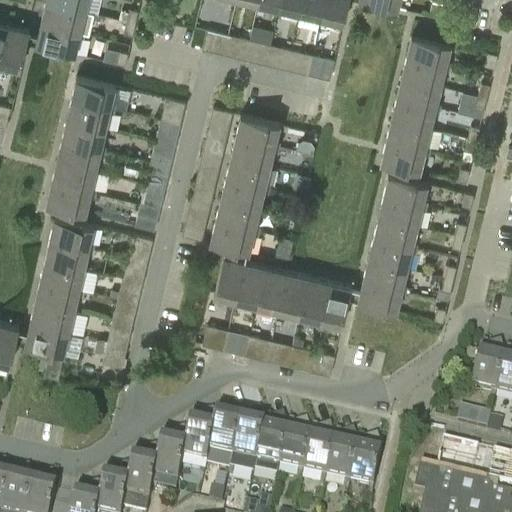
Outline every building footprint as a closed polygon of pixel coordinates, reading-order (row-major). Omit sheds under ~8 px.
[(82,25),(86,8),(52,0),(46,0),(41,20),(85,30),(86,28),(82,27),(82,25)] [(52,0),(86,8),(88,0),(52,0)] [(258,0),(259,1),(274,5),(273,10),(278,12),(281,0),(258,0)] [(284,7),(301,11),(303,0),(281,0),(278,12),(283,13),(284,7)] [(303,0),(301,11),(317,15),(316,20),(321,22),(326,0),(303,0)] [(325,22),(326,17),(344,22),(348,0),(326,0),(321,22),(325,22)] [(445,18),(449,6),(440,4),(437,16),(445,18)] [(127,18),(136,20),(138,8),(129,6),(127,18)] [(0,57),(9,21),(0,18),(0,57)] [(136,20),(127,18),(124,31),(133,33),(136,20)] [(84,37),(85,30),(41,20),(36,42),(76,51),(80,36),(84,37)] [(0,67),(1,68),(3,62),(20,66),(30,26),(9,21),(0,57),(0,67)] [(201,47),(209,49),(214,30),(206,28),(201,47)] [(407,55),(450,66),(452,61),(447,60),(451,43),(412,34),(407,55)] [(237,56),(244,58),(249,38),(241,37),(237,56)] [(252,60),(257,40),(249,38),(244,58),(252,60)] [(283,47),(279,66),(287,68),(291,49),(283,47)] [(125,63),(128,51),(119,49),(116,61),(125,63)] [(291,49),(287,68),(308,74),(313,54),(291,49)] [(494,67),(497,55),(487,52),(485,64),(494,67)] [(450,66),(407,55),(402,76),(441,86),(445,69),(449,70),(450,66)] [(326,57),(321,77),(329,79),(334,59),(326,57)] [(77,74),(72,96),(115,107),(116,103),(112,102),(116,83),(77,74)] [(441,86),(402,76),(396,97),(440,108),(441,104),(437,103),(441,86)] [(478,95),(487,97),(490,85),(480,82),(478,95)] [(487,97),(478,95),(475,107),(483,109),(487,97)] [(67,117),(106,126),(110,111),(114,112),(115,107),(72,96),(67,117)] [(186,100),(166,96),(164,106),(183,110),(186,100)] [(440,108),(396,97),(391,118),(431,128),(435,111),(439,112),(440,108)] [(0,104),(0,124),(5,126),(10,107),(0,104)] [(213,106),(210,116),(230,120),(232,110),(213,106)] [(242,113),(236,134),(280,145),(281,141),(277,140),(281,122),(242,113)] [(106,126),(67,117),(62,138),(101,148),(106,126)] [(431,128),(391,118),(386,139),(430,150),(431,146),(427,145),(431,128)] [(467,137),(477,139),(480,127),(470,125),(467,137)] [(156,138),(175,143),(178,134),(158,129),(156,138)] [(231,155),(271,165),(275,149),(279,150),(280,145),(236,134),(231,155)] [(477,139),(467,137),(465,150),(474,152),(477,139)] [(101,148),(62,138),(57,159),(96,168),(100,152),(101,148)] [(175,143),(156,138),(153,149),(173,153),(175,143)] [(203,148),(222,153),(224,144),(205,139),(203,148)] [(297,142),(296,149),(312,153),(314,146),(311,140),(303,139),(297,142)] [(430,150),(386,139),(381,161),(421,171),(425,154),(429,155),(430,150)] [(222,153),(203,148),(200,159),(220,163),(222,153)] [(267,181),(271,165),(231,155),(226,176),(270,187),(271,184),(267,183),(267,181)] [(92,185),(96,168),(57,159),(52,180),(96,190),(97,187),(92,186),(92,185)] [(137,177),(139,169),(125,166),(123,174),(137,177)] [(466,182),(469,169),(460,167),(457,180),(466,182)] [(146,180),(165,185),(167,177),(148,172),(146,180)] [(384,194),(427,205),(428,201),(424,200),(428,182),(389,173),(384,194)] [(221,197),(261,207),(265,191),(269,192),(270,187),(226,176),(221,197)] [(94,197),(96,190),(52,180),(47,201),(86,211),(90,196),(94,197)] [(165,185),(146,180),(143,192),(163,196),(165,185)] [(193,190),(212,195),(214,186),(195,182),(193,190)] [(212,195),(193,190),(190,201),(210,206),(212,195)] [(471,207),(474,194),(465,192),(462,204),(471,207)] [(427,205),(384,194),(378,215),(418,225),(422,208),(426,209),(427,205)] [(257,224),(261,207),(221,197),(216,218),(260,229),(260,225),(257,224)] [(95,242),(91,242),(95,223),(55,213),(50,235),(94,245),(95,242)] [(135,225),(154,230),(157,220),(137,215),(135,225)] [(414,242),(418,225),(378,215),(373,236),(417,247),(418,243),(414,242)] [(250,250),(254,234),(258,234),(260,229),(216,218),(211,240),(250,250)] [(457,222),(456,225),(455,234),(464,236),(466,224),(457,222)] [(182,235),(202,239),(204,229),(185,225),(182,235)] [(152,239),(133,234),(130,244),(150,249),(152,239)] [(464,236),(455,234),(452,247),(460,249),(464,236)] [(85,265),(88,252),(92,253),(94,245),(50,235),(45,256),(85,265)] [(417,247),(373,236),(368,257),(415,269),(420,249),(417,248),(417,247)] [(292,249),(278,245),(275,256),(289,260),(292,249)] [(234,304),(246,259),(224,253),(214,293),(231,297),(230,303),(234,304)] [(81,284),(85,265),(45,256),(40,277),(84,287),(85,285),(81,284)] [(403,285),(408,267),(415,269),(368,257),(363,278),(407,289),(407,286),(403,285)] [(240,299),(257,303),(267,264),(246,259),(234,304),(239,305),(240,299)] [(267,264),(257,303),(273,307),(272,313),(277,314),(288,269),(267,264)] [(445,276),(453,278),(456,266),(447,264),(445,276)] [(123,274),(142,279),(144,272),(125,267),(123,274)] [(288,269),(277,314),(281,315),(282,310),(299,314),(309,274),(288,269)] [(142,279),(123,274),(120,286),(139,291),(142,279)] [(309,274),(299,314),(315,318),(314,323),(319,324),(330,279),(309,274)] [(453,278),(445,276),(441,289),(450,291),(453,278)] [(76,307),(79,293),(83,294),(84,287),(40,277),(35,298),(76,307)] [(407,289),(363,278),(358,300),(397,309),(401,293),(405,294),(407,289)] [(351,285),(330,279),(319,324),(324,325),(325,320),(342,324),(351,285)] [(71,326),(76,307),(35,298),(30,319),(75,329),(75,327),(71,326)] [(443,321),(446,309),(437,307),(434,319),(443,321)] [(113,316),(132,321),(134,314),(115,309),(113,316)] [(132,321),(113,316),(110,329),(129,334),(132,321)] [(20,322),(0,317),(0,359),(10,362),(20,322)] [(51,348),(64,351),(65,351),(69,336),(73,337),(75,329),(30,319),(25,341),(51,347),(51,348)] [(202,343),(209,345),(214,326),(207,324),(202,343)] [(245,354),(249,335),(241,333),(237,352),(245,354)] [(249,335),(245,354),(252,356),(257,337),(249,335)] [(124,356),(104,352),(107,339),(98,337),(97,340),(85,337),(82,347),(104,353),(102,362),(121,366),(124,356)] [(483,340),(480,352),(471,387),(491,392),(490,399),(493,400),(495,393),(504,357),(490,354),(487,341),(483,340)] [(279,362),(287,364),(291,345),(283,343),(279,362)] [(299,347),(291,345),(287,364),(294,366),(299,347)] [(511,347),(511,346),(507,345),(495,393),(511,396),(511,347)] [(64,351),(51,348),(45,373),(59,376),(64,351)] [(321,373),(329,374),(334,355),(326,354),(321,373)] [(220,402),(217,413),(214,427),(209,449),(228,453),(226,461),(229,462),(228,466),(230,466),(242,418),(228,416),(224,403),(220,402)] [(459,405),(455,419),(486,426),(489,412),(459,405)] [(244,407),(242,418),(230,466),(232,467),(230,475),(234,476),(235,470),(253,474),(264,424),(253,421),(248,408),(244,407)] [(194,409),(191,422),(190,427),(185,429),(187,437),(186,446),(181,466),(204,471),(209,449),(214,427),(202,424),(199,410),(194,409)] [(288,429),(276,426),(271,413),(267,412),(264,424),(253,474),(254,475),(255,471),(277,476),(279,465),(288,429)] [(491,416),(488,427),(493,429),(499,430),(502,419),(491,416)] [(290,417),(288,429),(279,465),(298,469),(297,477),(301,478),(303,471),(311,434),(299,431),(294,418),(290,417)] [(314,423),(311,434),(303,471),(322,475),(320,483),(324,484),(326,476),(334,440),(322,437),(318,424),(314,423)] [(165,428),(162,441),(161,446),(156,448),(158,456),(157,463),(154,475),(173,479),(172,487),(177,488),(181,466),(186,446),(173,443),(169,429),(165,428)] [(357,445),(345,443),(341,430),(337,429),(334,440),(326,476),(345,480),(343,487),(347,488),(349,481),(357,445)] [(360,433),(357,445),(349,481),(368,486),(366,493),(371,494),(381,451),(369,448),(364,434),(360,433)] [(511,511),(511,455),(443,438),(436,467),(421,463),(414,491),(425,493),(420,511),(511,511)] [(157,463),(144,460),(141,447),(136,446),(132,465),(128,466),(130,475),(128,482),(123,506),(147,511),(154,475),(157,463)] [(401,447),(399,458),(409,461),(412,450),(401,447)] [(10,477),(0,474),(0,511),(1,511),(13,464),(10,477)] [(33,482),(22,480),(19,465),(13,464),(1,511),(26,511),(36,469),(33,482)] [(107,464),(104,477),(103,482),(99,484),(101,493),(100,500),(96,511),(121,511),(123,506),(128,482),(115,479),(112,466),(107,464)] [(36,469),(26,511),(51,511),(57,488),(44,485),(41,471),(36,469)] [(395,474),(392,485),(402,487),(405,477),(395,474)] [(96,511),(100,500),(86,497),(83,483),(77,482),(71,511),(96,511)] [(221,502),(224,490),(212,487),(209,500),(221,502)]
